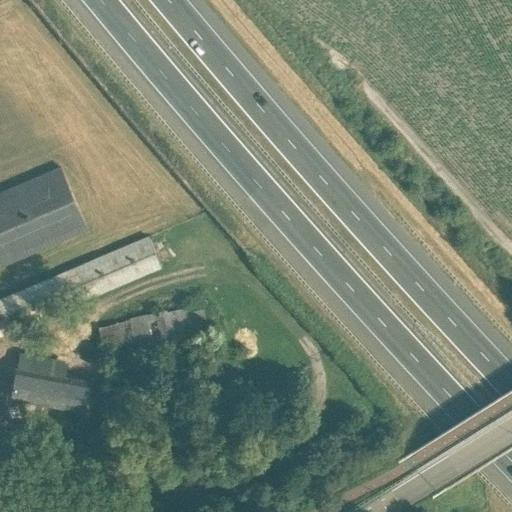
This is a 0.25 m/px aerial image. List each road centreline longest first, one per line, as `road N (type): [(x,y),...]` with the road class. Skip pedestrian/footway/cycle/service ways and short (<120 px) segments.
road 1 (motorway): [(106,0),(511,458)]
road 2 (motorway): [(511,383),(177,0)]
road 3 (unclassified): [(0,457),(156,484),(216,480),(291,429),(317,394),(317,363),(305,337)]
road 4 (unclassified): [(365,97),(511,251)]
road 5 (tertiary): [(376,511),(511,427)]
